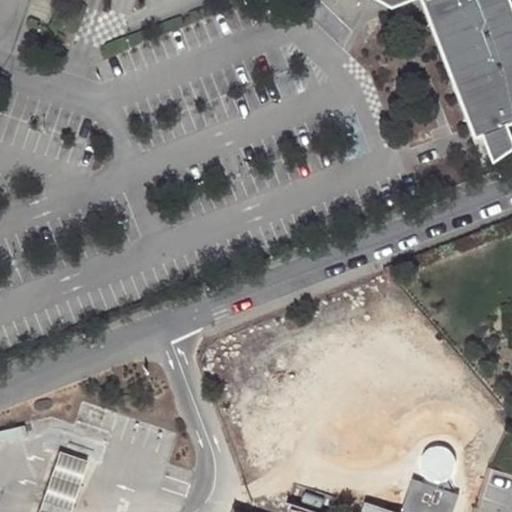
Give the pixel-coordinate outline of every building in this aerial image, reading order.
[(365,0),(417,0),(479,156),(511,141),(511,7),(509,0),(319,0),(324,4),(326,0),(344,0),(336,16),(349,30),(365,0)] [(344,0),(326,0),(324,4),(336,16),(344,0)] [(0,443),(27,437),(24,425),(0,430),(0,443)] [(60,452),(38,511),(69,511),(87,462),(60,452)] [(410,478),(398,511),(401,511),(449,511),(456,494),(410,478)] [(244,511),(236,509),(234,511),(397,511),(362,501),(358,511),(244,511)]
